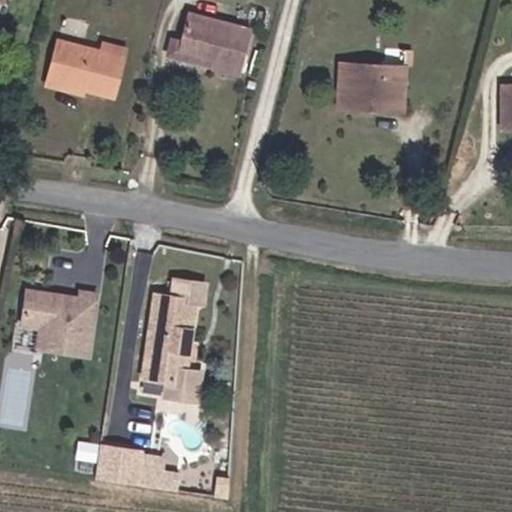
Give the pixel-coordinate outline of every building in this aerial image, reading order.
[(204,62),(202,73),(233,79),(244,35),(183,21),(178,40),(175,55),(204,62)] [(160,62),(202,73),(204,62),(175,55),(178,40),(166,37),(160,62)] [(56,46),(48,79),(82,88),(81,92),(110,99),(119,61),(56,46)] [(366,97),(392,99),(394,64),(329,61),(328,105),(365,107),(366,97)] [(82,88),(48,79),(44,94),(79,102),(81,92),(82,88)] [(511,82),(493,84),(495,129),(511,127),(511,82)] [(392,109),(392,99),(366,97),(365,107),(392,109)] [(85,359),(93,297),(74,294),(73,303),(23,295),(18,327),(35,329),(33,351),(85,359)] [(180,383),(184,359),(187,343),(194,303),(157,296),(142,376),(180,383)] [(187,343),(184,359),(192,360),(195,345),(187,343)] [(108,458),(97,457),(93,484),(135,490),(139,456),(108,452),(108,458)] [(160,494),(161,480),(163,459),(139,456),(135,490),(160,494)] [(160,494),(174,496),(175,482),(161,480),(160,494)]
